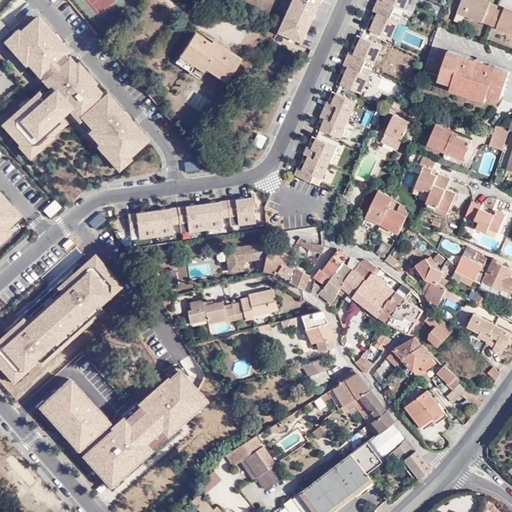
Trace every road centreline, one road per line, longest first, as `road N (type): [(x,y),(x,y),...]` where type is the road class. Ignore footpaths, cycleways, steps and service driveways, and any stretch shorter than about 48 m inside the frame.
road 1 (residential): [(0,283),(86,207),(264,173),(345,0)]
road 2 (residential): [(369,376),(394,341),(413,334),(426,309),(401,274),(341,240),(331,242),(310,280),(308,291),(334,315),(354,365)]
road 3 (residential): [(95,511),(0,404)]
road 4 (unknown): [(11,416),(76,370),(111,402)]
